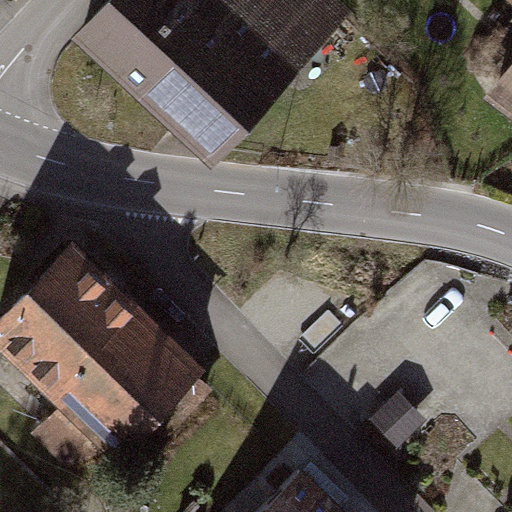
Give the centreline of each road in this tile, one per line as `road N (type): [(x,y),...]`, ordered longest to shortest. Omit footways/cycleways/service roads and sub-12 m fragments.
road 1 (residential): [(128,178),(128,210),(413,511)]
road 2 (tertiary): [(511,239),(478,223),(128,178)]
road 3 (tertiary): [(128,178),(0,140)]
